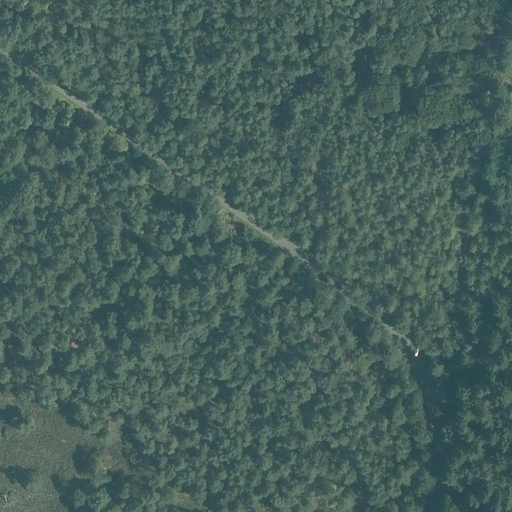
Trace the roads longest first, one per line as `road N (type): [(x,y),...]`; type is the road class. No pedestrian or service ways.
road 1 (tertiary): [(424,381),(371,305),(0,46)]
road 2 (tertiary): [(432,511),(437,438),(424,381)]
